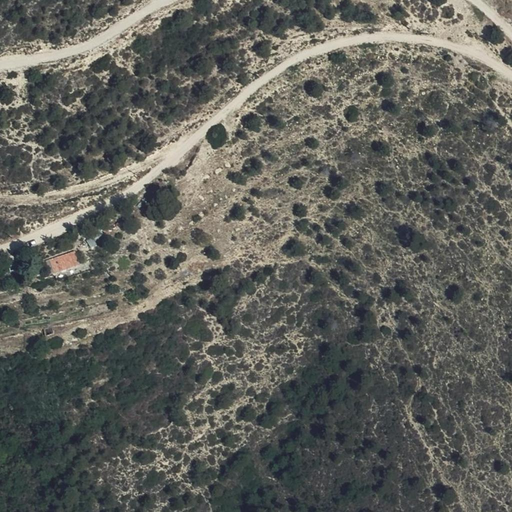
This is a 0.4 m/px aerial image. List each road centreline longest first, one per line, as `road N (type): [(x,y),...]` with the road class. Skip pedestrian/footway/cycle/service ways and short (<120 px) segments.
road 1 (track): [(511,76),(437,44),(384,37),(321,49),(276,74),(138,186),(0,246)]
road 2 (track): [(0,64),(92,48),(167,0)]
